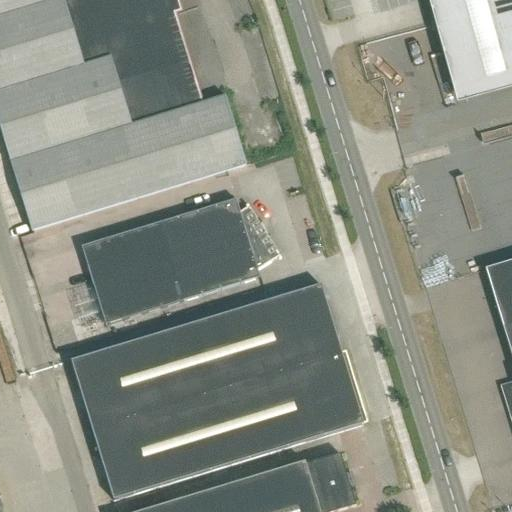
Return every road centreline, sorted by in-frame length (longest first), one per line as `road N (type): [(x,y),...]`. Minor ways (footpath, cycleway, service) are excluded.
road 1 (tertiary): [(455,511),(348,162)]
road 2 (unclassified): [(80,511),(0,250)]
road 3 (tertiary): [(348,162),(298,0)]
road 4 (unclassified): [(348,162),(511,116)]
